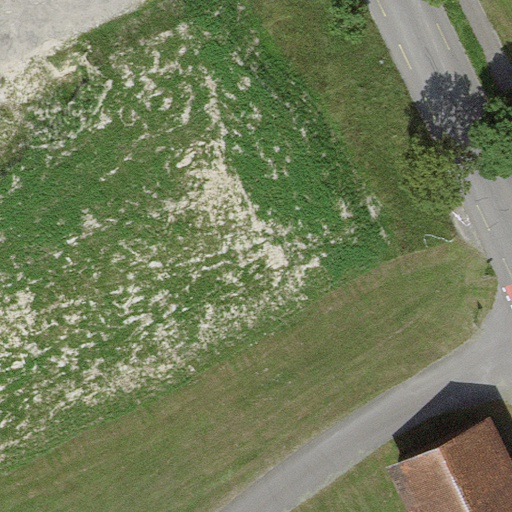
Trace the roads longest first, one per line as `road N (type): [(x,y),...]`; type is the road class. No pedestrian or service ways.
road 1 (track): [(511,365),(360,439),(264,511)]
road 2 (unclassified): [(511,232),(399,0)]
